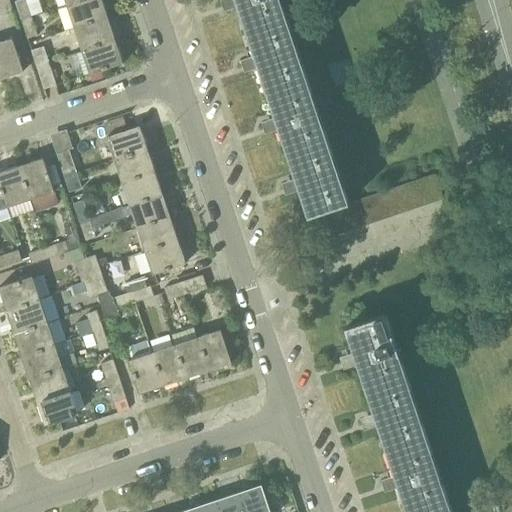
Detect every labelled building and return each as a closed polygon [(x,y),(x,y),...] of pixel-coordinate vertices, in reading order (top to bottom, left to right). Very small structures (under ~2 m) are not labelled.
[(0,0),(0,14),(11,11),(7,0),(0,0)] [(20,21),(31,18),(24,0),(21,0),(14,2),(20,21)] [(84,0),(66,6),(74,29),(107,18),(100,0),(84,0)] [(237,7),(246,32),(286,18),(279,0),(229,0),(230,0),(223,3),(226,11),(237,7)] [(31,18),(20,21),(26,39),(37,36),(31,18)] [(74,29),(82,52),(115,41),(107,18),(74,29)] [(246,72),(258,68),(266,93),(307,80),(286,18),(246,32),(252,52),(254,57),(252,57),(250,61),(243,64),(246,72)] [(0,42),(0,79),(23,72),(12,39),(0,42)] [(115,41),(82,52),(89,75),(122,64),(115,41)] [(37,71),(49,67),(42,48),(31,51),(37,71)] [(49,67),(37,71),(44,90),(55,86),(49,67)] [(279,130),(287,155),(327,141),(307,80),(266,93),(273,113),(275,118),(272,119),(271,123),(264,125),(267,134),(279,130)] [(106,138),(114,161),(146,150),(139,127),(106,138)] [(342,206),(348,204),(327,141),(287,155),(293,174),(295,179),(293,180),(291,184),(285,186),(288,195),(299,191),(308,217),(319,214),(331,210),(342,206)] [(56,154),(63,176),(75,172),(68,150),(56,154)] [(154,173),(146,150),(114,161),(121,184),(154,173)] [(25,187),(30,200),(53,192),(42,159),(19,167),(25,187)] [(19,167),(0,173),(0,186),(0,188),(7,207),(30,200),(25,187),(19,167)] [(75,172),(63,176),(66,185),(68,193),(81,189),(79,185),(75,172)] [(121,184),(129,207),(161,195),(154,173),(121,184)] [(430,203),(442,199),(434,174),(421,178),(430,203)] [(419,207),(430,203),(421,178),(410,182),(419,207)] [(407,211),(419,207),(410,182),(399,186),(407,211)] [(399,186),(387,190),(396,215),(407,211),(399,186)] [(385,219),(396,215),(387,190),(376,194),(385,219)] [(376,194),(365,198),(373,222),(385,219),(376,194)] [(136,229),(169,218),(161,195),(129,207),(122,209),(125,217),(131,215),(136,229)] [(362,226),(373,222),(365,198),(353,202),(362,226)] [(72,205),(78,223),(89,219),(83,201),(72,205)] [(353,202),(348,204),(342,206),(350,230),(362,226),(353,202)] [(350,230),(342,206),(331,210),(339,234),(350,230)] [(339,234),(331,210),(319,214),(327,238),(339,234)] [(136,229),(144,252),(177,241),(169,218),(136,229)] [(95,238),(89,219),(78,223),(85,242),(95,238)] [(67,241),(64,242),(46,248),(50,258),(68,252),(81,248),(74,226),(64,229),(67,241)] [(177,241),(144,252),(151,275),(185,264),(177,241)] [(32,265),(50,258),(46,248),(28,254),(32,265)] [(0,255),(0,260),(2,267),(21,261),(17,250),(0,255)] [(93,256),(84,259),(90,278),(100,275),(93,256)] [(90,278),(84,259),(74,262),(80,281),(90,278)] [(90,278),(96,297),(98,296),(106,293),(100,275),(90,278)] [(182,283),(186,294),(205,288),(202,276),(182,283)] [(0,294),(6,311),(39,300),(32,277),(0,286),(0,294)] [(90,278),(80,281),(86,300),(96,297),(90,278)] [(186,294),(182,283),(163,289),(167,301),(186,294)] [(131,293),(134,303),(153,297),(150,287),(131,293)] [(106,293),(98,296),(106,319),(118,315),(116,309),(115,309),(112,299),(113,299),(113,298),(108,293),(106,293)] [(134,303),(131,293),(113,299),(112,299),(115,309),(116,309),(134,303)] [(13,334),(47,323),(39,300),(6,311),(13,334)] [(86,316),(92,334),(102,330),(96,312),(86,316)] [(345,369),(357,365),(360,376),(365,390),(406,376),(385,313),(344,327),(350,344),(351,348),(353,353),(350,354),(349,358),(342,360),(345,369)] [(47,323),(13,334),(21,356),(55,345),(47,323)] [(108,349),(102,330),(92,334),(98,352),(108,349)] [(197,337),(208,371),(231,363),(219,330),(197,337)] [(208,371),(197,337),(174,345),(185,379),(208,371)] [(55,345),(21,356),(29,379),(62,368),(75,363),(72,354),(59,358),(55,345)] [(151,353),(162,387),(185,379),(174,345),(151,353)] [(162,387),(151,353),(128,360),(140,395),(162,387)] [(100,364),(107,384),(119,380),(113,360),(100,364)] [(62,368),(29,379),(37,402),(70,391),(62,368)] [(381,437),(386,451),(427,437),(406,376),(365,390),(370,406),(372,410),(373,414),(371,415),(369,419),(363,421),(366,430),(367,430),(377,426),(381,437)] [(125,398),(119,380),(107,384),(113,402),(125,398)] [(70,391),(37,402),(44,426),(78,415),(70,391)] [(402,500),(405,511),(407,511),(447,499),(427,437),(386,451),(392,469),(392,470),(394,476),(392,477),(390,481),(383,483),(386,492),(398,488),(402,500)] [(237,494),(243,511),(269,511),(261,486),(237,494)] [(243,511),(237,494),(215,501),(218,511),(243,511)] [(451,511),(447,499),(407,511),(451,511)] [(218,511),(215,501),(192,509),(192,511),(218,511)]
